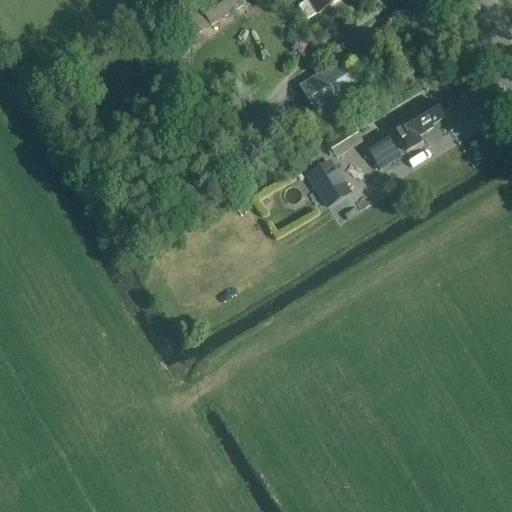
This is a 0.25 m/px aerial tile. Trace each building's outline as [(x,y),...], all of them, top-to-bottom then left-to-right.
[(212,0),(198,9),(211,27),(243,7),(238,0),(212,0)] [(308,0),(309,1),(298,7),(306,21),(341,1),(340,0),(308,0)] [(310,115),(351,90),(334,62),(293,87),(310,115)] [(400,122),(390,129),(407,155),(418,148),(415,142),(433,130),(432,128),(444,120),(434,103),(421,111),(419,109),(400,122)] [(365,144),(360,136),(354,139),(347,129),(324,143),(337,161),(365,144)] [(366,147),(375,160),(393,148),(385,136),(366,147)] [(309,149),(295,158),(328,209),(350,195),(330,165),(322,170),(309,149)] [(132,209),(115,217),(128,243),(145,234),(132,209)]
